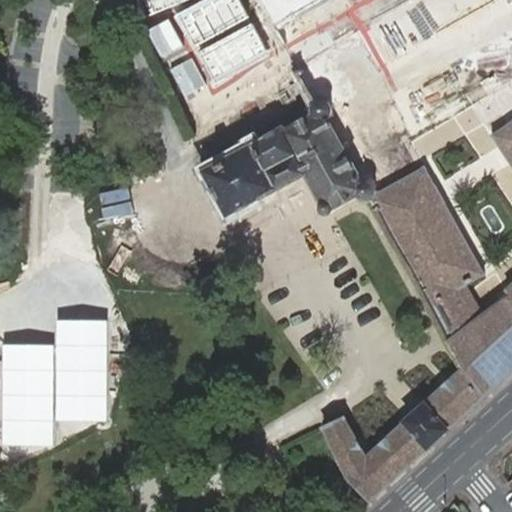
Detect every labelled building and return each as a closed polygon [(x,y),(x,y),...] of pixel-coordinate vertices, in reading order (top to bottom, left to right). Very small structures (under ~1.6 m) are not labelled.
[(318,98),(304,100),(199,157),(194,160),(225,217),(300,178),(318,211),(347,194),(354,200),(365,196),(372,189),(361,168),(367,166),(359,153),(351,142),(334,145),(319,115),(323,106),(318,98)] [(511,116),(487,132),(511,171),(511,274),(501,284),(503,291),(480,309),(438,338),(455,366),(419,399),(445,427),(511,367),(511,116)] [(372,189),(365,196),(438,338),(480,309),(464,282),(481,273),(420,163),(372,189)] [(394,422),(420,450),(433,438),(445,427),(419,399),(407,410),(394,422)] [(339,476),(364,503),(420,450),(394,422),(359,453),(338,414),(314,426),(339,476)]
